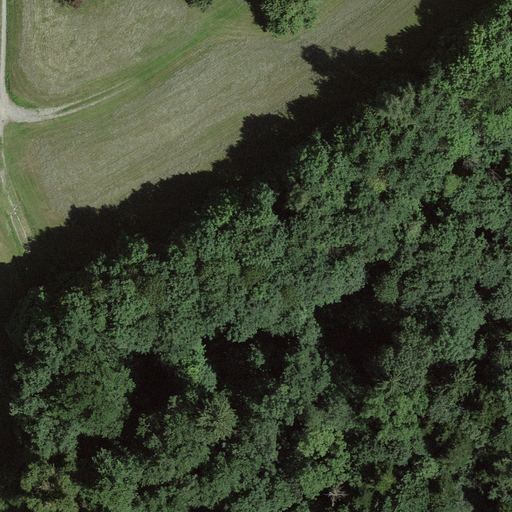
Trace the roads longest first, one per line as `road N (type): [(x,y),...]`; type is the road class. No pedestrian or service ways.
road 1 (track): [(511,310),(167,361),(113,345),(85,324)]
road 2 (track): [(366,0),(63,112),(0,117)]
road 3 (track): [(44,284),(2,171),(0,143)]
